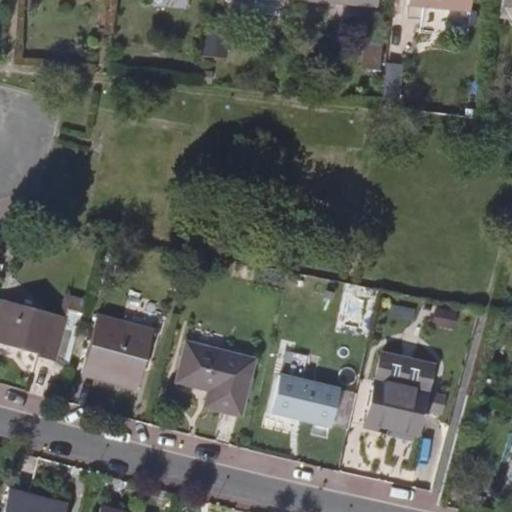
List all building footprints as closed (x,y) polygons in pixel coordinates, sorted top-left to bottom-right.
[(467,12),(468,0),(407,0),(407,5),(467,12)] [(69,358),(81,313),(68,310),(65,319),(2,302),(0,308),(0,340),(39,352),(39,354),(54,358),(55,354),(69,358)] [(137,388),(152,333),(97,318),(81,374),(137,388)] [(238,414),(252,362),(187,345),(176,382),(209,390),(205,406),(238,414)] [(66,368),(69,358),(55,354),(54,358),(52,364),(66,368)] [(329,426),(338,391),(279,376),(270,412),(329,426)] [(446,399),(375,382),(364,426),(387,432),(388,429),(417,435),(423,410),(442,415),(446,399)] [(63,511),(65,507),(10,492),(4,511),(63,511)]
